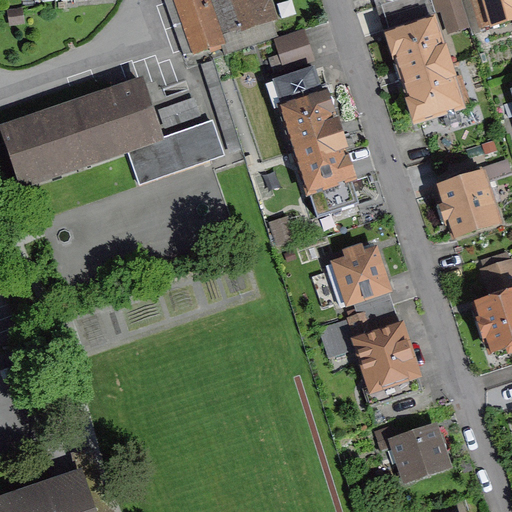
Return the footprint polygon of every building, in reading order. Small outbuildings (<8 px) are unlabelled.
[(213,0),(165,0),(185,55),(228,40),(213,0)] [(261,0),(213,0),(228,40),(270,25),(261,0)] [(464,0),(438,0),(450,33),(473,26),(464,0)] [(511,31),(511,0),(479,0),(491,37),(511,31)] [(385,43),(399,84),(447,68),(434,27),(385,43)] [(302,36),(274,45),(283,71),(311,62),(302,36)] [(399,84),(413,125),(461,109),(447,68),(399,84)] [(143,146),(160,141),(147,104),(166,98),(163,88),(158,90),(155,81),(141,86),(141,84),(122,91),(3,131),(23,187),(128,151),(143,146)] [(278,112),(293,158),(340,143),(326,97),(278,112)] [(198,127),(160,141),(143,146),(128,151),(140,186),(210,162),(198,127)] [(293,158),(307,204),(355,189),(340,143),(293,158)] [(481,176),(438,190),(455,244),(499,231),(481,176)] [(376,252),(329,267),(344,312),(390,296),(376,252)] [(511,297),(476,307),(492,363),(511,357),(511,297)] [(372,404),(419,390),(400,328),(353,343),(372,404)] [(433,429),(394,442),(406,478),(445,465),(433,429)] [(116,511),(95,453),(88,455),(81,457),(79,477),(91,511),(116,511)] [(0,511),(91,511),(90,508),(79,477),(0,503),(0,511)]
